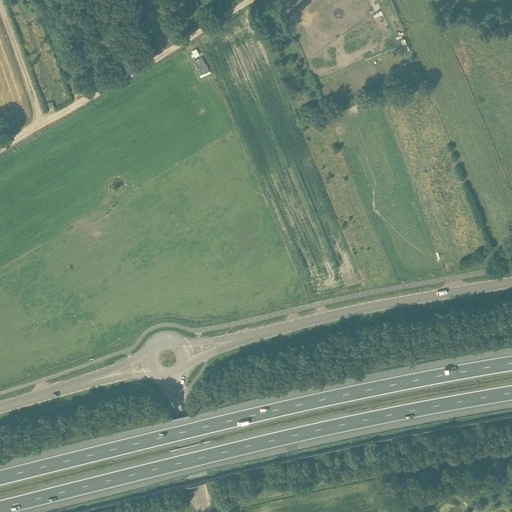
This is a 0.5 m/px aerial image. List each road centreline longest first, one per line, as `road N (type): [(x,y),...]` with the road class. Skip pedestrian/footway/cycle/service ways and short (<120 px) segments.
road 1 (motorway): [(511,362),(355,391),(0,478)]
road 2 (motorway): [(0,508),(358,422),(511,394)]
road 3 (unclassified): [(242,338),(511,282)]
road 4 (track): [(42,124),(254,0)]
road 5 (track): [(42,124),(0,3)]
